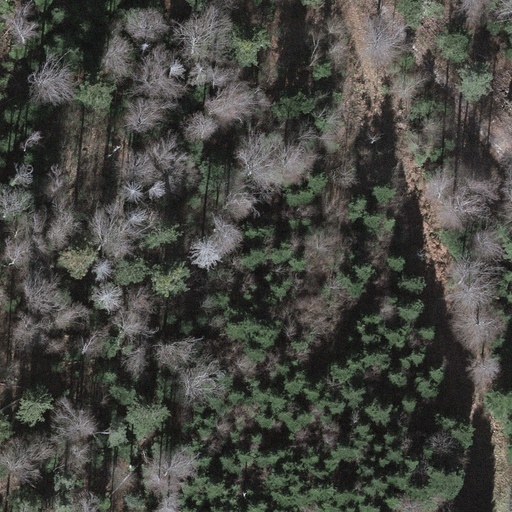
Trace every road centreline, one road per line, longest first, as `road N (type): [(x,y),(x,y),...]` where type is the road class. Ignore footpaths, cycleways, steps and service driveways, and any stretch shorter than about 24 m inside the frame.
road 1 (track): [(353,0),(476,403),(491,511)]
road 2 (track): [(378,0),(511,169)]
